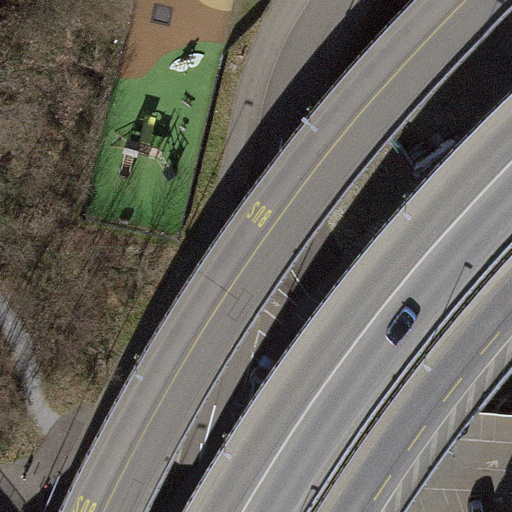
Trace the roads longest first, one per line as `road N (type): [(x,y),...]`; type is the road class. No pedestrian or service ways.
road 1 (secondary): [(456,0),(336,132),(266,224),(201,322),(96,511)]
road 2 (unclassified): [(341,0),(312,61),(184,511)]
road 3 (primary): [(242,511),(337,368),(511,168)]
road 4 (secondary): [(356,511),(443,375),(511,298)]
